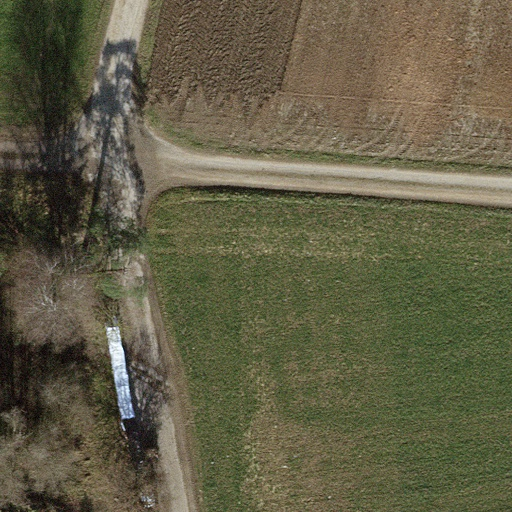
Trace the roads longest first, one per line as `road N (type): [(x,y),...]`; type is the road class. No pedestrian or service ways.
road 1 (track): [(130,0),(117,53),(111,149),(182,511)]
road 2 (track): [(511,178),(0,139)]
